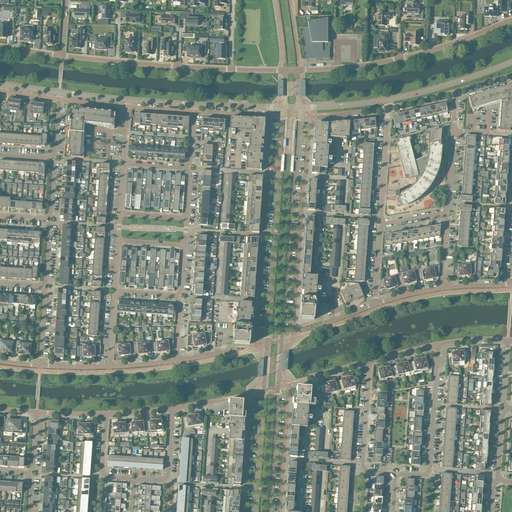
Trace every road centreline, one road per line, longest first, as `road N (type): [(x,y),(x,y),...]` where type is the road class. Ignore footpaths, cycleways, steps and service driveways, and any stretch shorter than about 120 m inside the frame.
road 1 (residential): [(282,107),(263,389)]
road 2 (residential): [(278,385),(298,107)]
road 3 (residential): [(284,70),(61,55)]
road 4 (residential): [(511,19),(398,59),(296,69)]
road 5 (residential): [(394,477),(429,470),(437,343)]
road 6 (residential): [(394,477),(363,468),(367,360)]
road 7 (residential): [(388,99),(511,61)]
road 8 (residential): [(268,511),(278,385)]
road 9 (residential): [(263,389),(255,511)]
